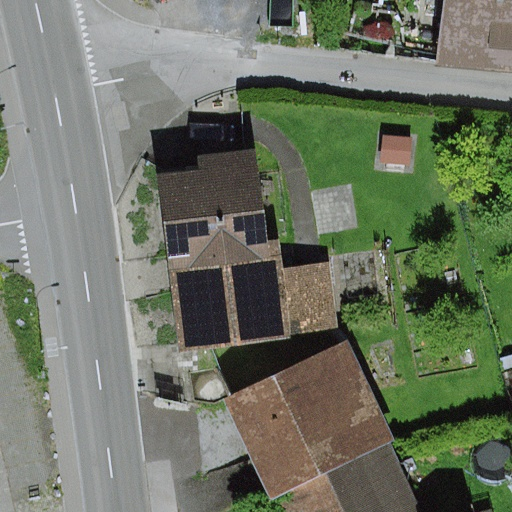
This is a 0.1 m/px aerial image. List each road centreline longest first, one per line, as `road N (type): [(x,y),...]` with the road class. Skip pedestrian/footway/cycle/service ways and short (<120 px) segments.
road 1 (residential): [(49,66),(260,61),(511,89)]
road 2 (primary): [(116,511),(75,212)]
road 3 (primary): [(75,212),(49,66)]
